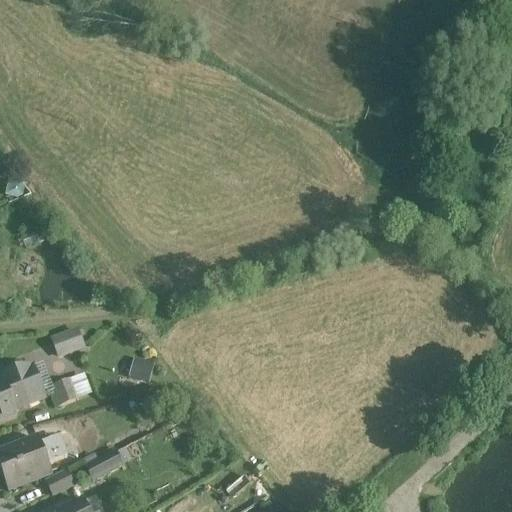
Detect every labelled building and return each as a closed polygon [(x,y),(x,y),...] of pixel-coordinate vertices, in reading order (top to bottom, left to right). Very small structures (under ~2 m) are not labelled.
[(58,357),(59,357),(83,348),(76,332),(52,341),(58,357)] [(132,357),(125,375),(149,383),(155,365),(132,357)] [(0,422),(14,417),(12,411),(42,400),(31,369),(0,380),(0,383),(1,385),(0,386),(0,422)] [(53,397),(56,406),(56,407),(57,409),(75,402),(67,382),(54,386),(57,395),(53,397)] [(0,471),(8,492),(22,487),(51,476),(47,466),(55,463),(47,442),(39,445),(37,440),(0,454),(0,471)] [(131,461),(125,450),(125,449),(116,454),(122,466),(131,461)] [(92,483),(121,468),(123,467),(115,453),(86,468),(85,469),(92,483)] [(73,487),(72,484),(67,473),(45,483),(52,497),(73,487)] [(86,511),(81,502),(61,511),(86,511)] [(106,511),(102,503),(86,511),(106,511)]
